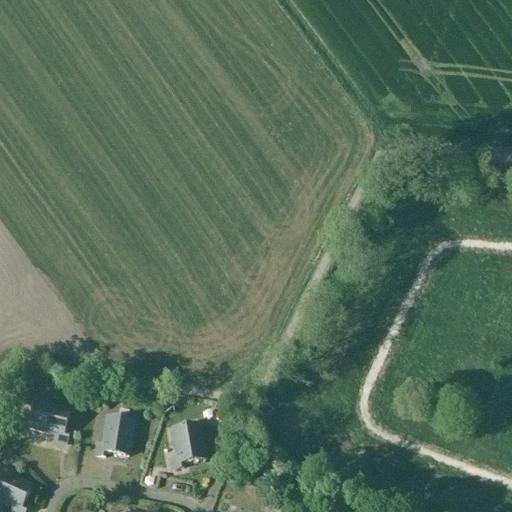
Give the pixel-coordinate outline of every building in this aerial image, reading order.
[(66,447),(68,437),(64,436),(69,414),(46,408),(48,401),(37,399),(29,431),(55,437),(54,444),(66,447)] [(104,447),(97,446),(95,458),(105,460),(106,455),(128,459),(134,424),(108,420),(104,447)] [(178,458),(171,460),(173,472),(183,470),(182,466),(205,462),(199,427),(173,432),(178,458)] [(422,487),(418,484),(430,468),(409,453),(384,486),(410,505),(422,487)] [(25,511),(26,511),(22,509),(31,488),(9,479),(12,472),(2,468),(0,471),(0,503),(13,509),(11,511),(25,511)]
